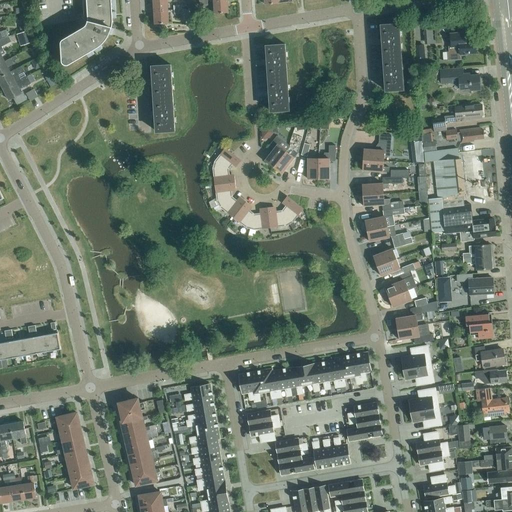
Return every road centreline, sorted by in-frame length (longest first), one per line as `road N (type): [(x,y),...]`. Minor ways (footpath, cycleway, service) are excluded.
road 1 (residential): [(343,199),(345,146),(365,91),(358,9)]
road 2 (residential): [(0,139),(139,42)]
road 3 (residential): [(224,362),(376,339)]
road 4 (residential): [(396,467),(247,490)]
road 5 (residential): [(376,339),(343,199)]
road 6 (residential): [(343,199),(282,187),(273,198),(257,199),(242,179),(256,158)]
road 7 (residential): [(89,387),(224,362)]
road 8 (residential): [(247,490),(224,362)]
road 9 (residential): [(396,467),(376,339)]
road 10 (residential): [(70,311),(28,198)]
